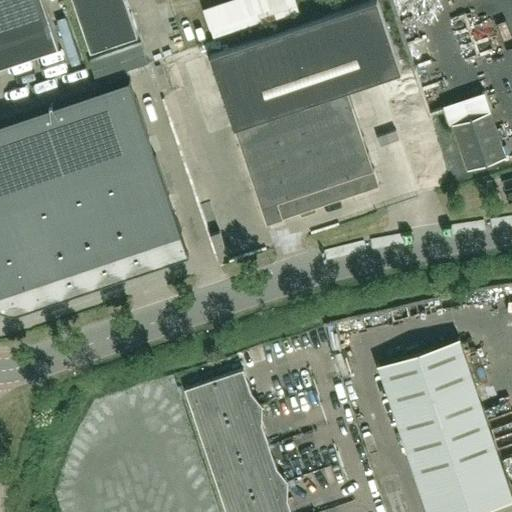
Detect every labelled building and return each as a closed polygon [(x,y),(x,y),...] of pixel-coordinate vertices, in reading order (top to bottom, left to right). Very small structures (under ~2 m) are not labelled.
[(52,27),(42,0),(0,0),(0,68),(60,48),(52,27)] [(138,33),(126,0),(74,0),(91,49),(138,33)] [(210,39),(299,17),(294,0),(240,0),(203,9),(210,39)] [(379,184),(347,88),(401,70),(377,0),(370,0),(210,54),(267,222),(379,184)] [(394,0),(408,53),(434,46),(432,36),(435,35),(433,27),(421,30),(417,18),(421,17),(416,0),(394,0)] [(182,231),(130,78),(0,122),(0,292),(44,278),(118,253),(182,231)] [(506,155),(491,109),(452,122),(468,168),(506,155)] [(469,511),(511,498),(511,494),(459,336),(379,363),(428,511),(469,511)] [(257,406),(244,367),(185,387),(198,425),(257,406)] [(269,444),(257,406),(198,425),(211,463),(269,444)] [(282,482),(269,444),(211,463),(224,501),(282,482)] [(292,511),(282,482),(224,501),(227,511),(292,511)]
